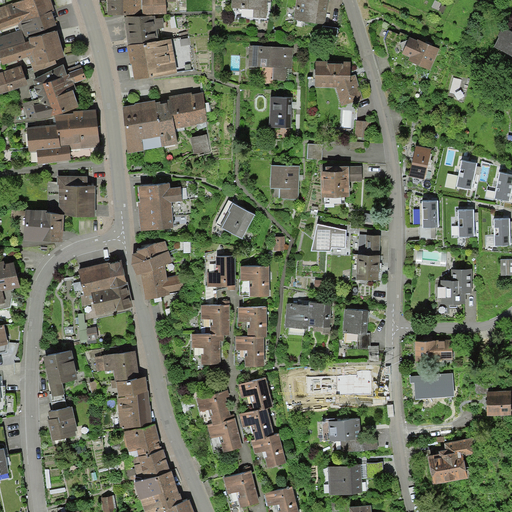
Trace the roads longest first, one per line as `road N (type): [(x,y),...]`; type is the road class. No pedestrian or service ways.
road 1 (residential): [(348,0),(394,170),(391,328)]
road 2 (residential): [(124,233),(57,259),(35,300),(31,394),(41,511)]
road 3 (residential): [(207,511),(160,389),(124,233)]
road 4 (residential): [(124,233),(115,133),(83,0)]
road 5 (residential): [(391,328),(395,429),(410,511)]
road 6 (residential): [(229,369),(264,511)]
road 7 (residential): [(391,328),(480,326),(511,312)]
